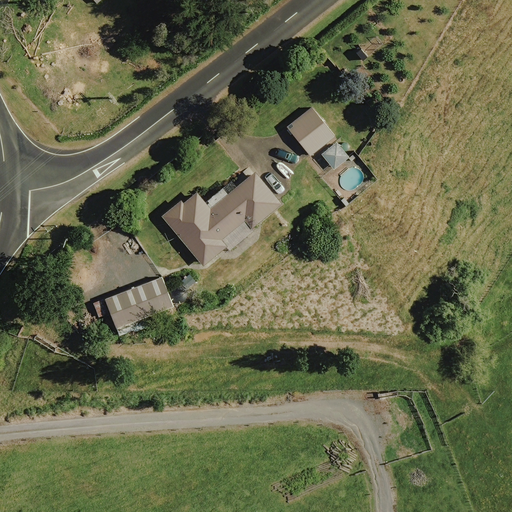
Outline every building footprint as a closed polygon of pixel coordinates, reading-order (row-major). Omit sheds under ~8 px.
[(335,137),(311,108),(287,128),(311,157),(335,137)] [(348,158),(336,143),(321,155),(333,170),(348,158)] [(199,185),(162,216),(202,263),(280,198),(256,170),(216,204),(199,185)] [(296,224),(284,210),(271,221),(283,236),(296,224)] [(165,275),(105,299),(120,336),(180,312),(165,275)]
